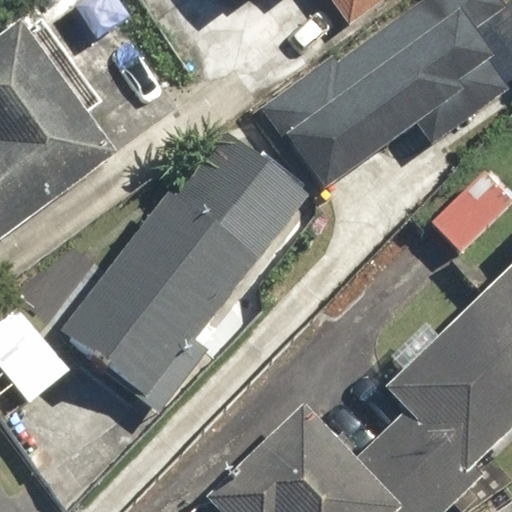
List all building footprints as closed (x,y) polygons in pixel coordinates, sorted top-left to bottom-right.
[(430,128),(443,149),(511,102),(511,15),(501,0),(422,0),(261,110),(323,201),(430,128)] [(344,0),(362,22),(389,0),(344,0)] [(46,13),(0,46),(0,233),(5,240),(122,154),(95,117),(112,103),(46,13)] [(317,203),(228,130),(62,334),(150,406),(317,203)] [(511,209),(511,186),(493,167),(435,222),(465,254),(511,209)] [(511,273),(450,335),(444,340),(428,323),(391,359),(408,376),(394,390),(414,410),(381,443),(347,408),(327,427),(307,407),(212,500),(224,511),(448,511),(482,479),(474,472),(511,434),(511,273)] [(16,312),(0,326),(0,368),(34,406),(71,373),(16,312)]
